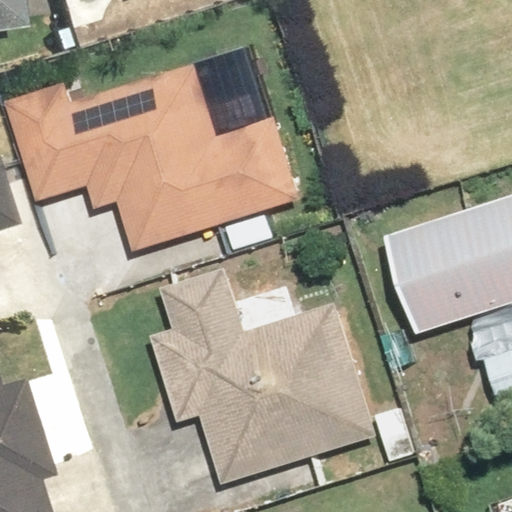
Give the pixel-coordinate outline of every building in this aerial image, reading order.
[(0,0),(0,31),(16,29),(11,0),(0,0)] [(111,69),(7,101),(39,206),(91,190),(99,216),(121,209),(136,257),(308,205),(280,116),(232,131),(209,58),(116,86),(111,69)] [(511,200),(386,236),(415,339),(511,312),(511,200)] [(0,243),(10,241),(0,207),(0,243)] [(232,266),(165,285),(177,326),(152,333),(178,427),(202,420),(221,487),(381,442),(343,306),(293,320),(284,286),(241,298),(232,266)] [(0,511),(28,511),(20,482),(44,475),(4,345),(0,346),(0,511)]
